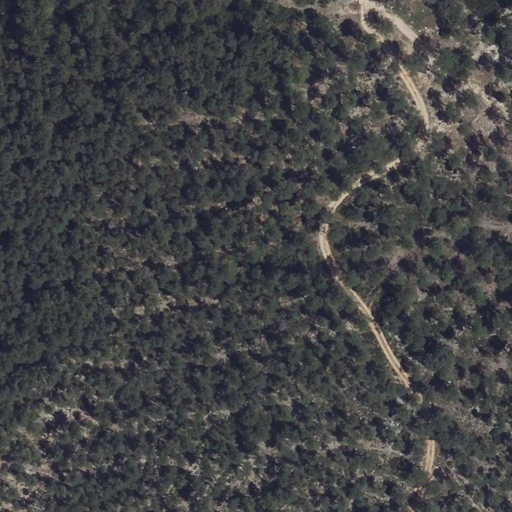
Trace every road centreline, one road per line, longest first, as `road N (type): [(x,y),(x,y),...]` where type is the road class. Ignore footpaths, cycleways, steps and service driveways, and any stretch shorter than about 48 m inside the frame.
road 1 (track): [(365,0),(366,23),(393,52),(424,136),(346,191),(325,230),(383,337),(437,412),(437,456),(423,492),(401,511)]
road 2 (track): [(511,116),(368,0)]
